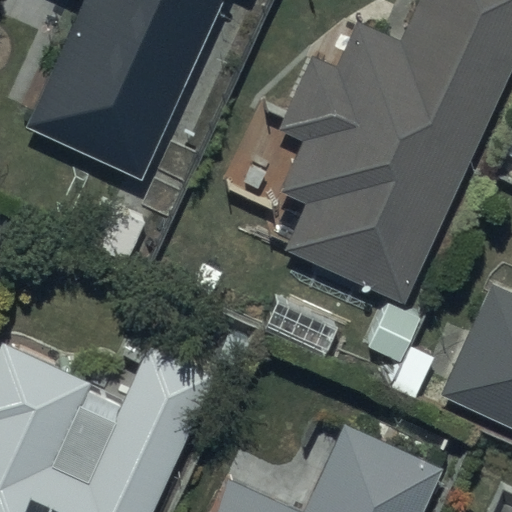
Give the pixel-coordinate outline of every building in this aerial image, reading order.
[(81,0),(25,121),(137,173),(216,0),(81,0)] [(511,55),(511,0),(415,0),(396,41),(358,23),(337,69),(309,57),(277,127),(302,138),(279,190),(304,201),(285,243),(403,297),(511,55)] [(511,292),(486,281),(436,393),(511,427),(511,292)] [(142,346),(119,401),(87,387),(89,382),(0,343),(0,511),(151,511),(211,375),(142,346)] [(299,511),(225,477),(208,511),(416,511),(437,466),(340,421),(299,511)]
